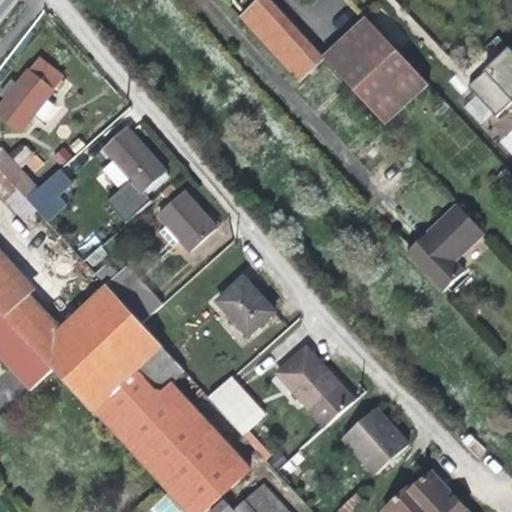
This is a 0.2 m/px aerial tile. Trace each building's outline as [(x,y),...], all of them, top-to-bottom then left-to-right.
[(270,0),(253,0),(236,17),(299,81),(325,56),(270,0)] [(370,19),(327,58),(353,86),(389,124),(432,85),(370,19)] [(511,101),(511,100),(511,51),(509,48),(468,85),(496,116),(511,101)] [(45,102),(65,75),(40,55),(20,81),(0,106),(0,113),(22,131),(37,111),(45,117),(52,107),(45,102)] [(149,147),(129,125),(104,147),(115,158),(104,169),(120,187),(156,155),(149,147)] [(0,166),(28,197),(43,184),(5,142),(0,147),(0,166)] [(168,168),(156,155),(120,187),(122,189),(108,201),(128,222),(152,200),(147,194),(170,173),(167,169),(168,168)] [(28,197),(0,166),(0,192),(27,222),(40,210),(28,197)] [(43,184),(28,197),(40,210),(49,220),(67,204),(58,195),(72,182),(60,168),(43,184)] [(159,215),(191,250),(218,225),(186,190),(159,215)] [(432,227),(406,250),(444,291),(467,270),(458,260),(486,233),(458,203),(432,227)] [(83,276),(92,278),(97,273),(78,252),(69,261),(83,276)] [(0,257),(0,309),(7,317),(33,294),(0,257)] [(97,273),(108,285),(118,276),(107,264),(97,273)] [(129,266),(118,276),(108,285),(143,323),(164,304),(129,266)] [(108,285),(97,273),(92,278),(75,294),(86,305),(108,285)] [(276,311),(245,277),(218,302),(249,336),(276,311)] [(108,285),(86,305),(37,350),(54,368),(95,413),(141,371),(166,348),(143,323),(108,285)] [(0,355),(31,390),(54,368),(37,350),(7,317),(0,309),(0,355)] [(276,372),(325,428),(356,401),(307,345),(276,372)] [(166,348),(141,371),(156,387),(158,389),(161,389),(164,389),(173,382),(186,371),(166,348)] [(186,511),(207,511),(208,511),(224,497),(255,470),(173,382),(164,389),(161,389),(158,389),(156,387),(141,371),(95,413),(167,492),(186,511)] [(265,413),(232,377),(210,396),(243,433),(265,413)] [(410,443),(379,408),(345,439),(376,473),(410,443)] [(243,437),(262,460),(269,454),(250,431),(243,437)] [(471,511),(433,470),(417,484),(414,480),(380,510),(382,511),(471,511)] [(236,511),(234,511),(288,511),(264,485),(236,511)] [(234,511),(236,511),(224,497),(208,511),(234,511)]
